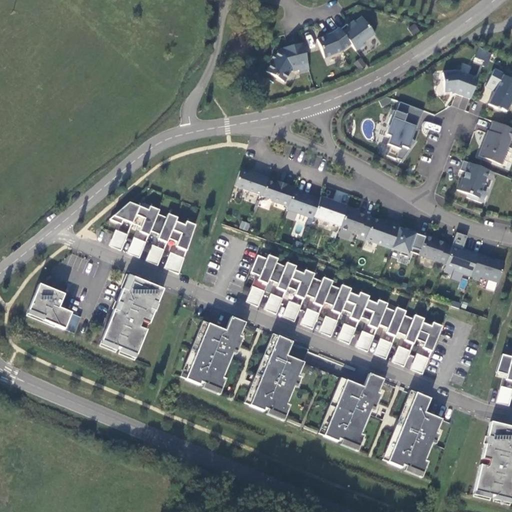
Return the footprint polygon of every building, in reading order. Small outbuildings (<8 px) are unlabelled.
[(346,24),(339,30),(350,44),(355,51),(363,45),(362,44),(374,34),(361,17),(354,22),(348,26),(346,24)] [(413,35),(420,31),(415,23),(408,27),(413,35)] [(339,30),(338,28),(331,34),(316,40),(324,58),(341,51),(350,44),(339,30)] [(309,69),(302,43),(282,48),(282,49),(278,50),(266,72),(283,82),(289,72),(298,70),(299,72),(309,69)] [(491,54),(487,52),(482,66),(485,68),(491,54)] [(359,71),(366,66),(361,58),(353,63),(359,71)] [(503,74),(494,70),(487,83),(496,87),(487,104),(496,109),(497,107),(506,112),(511,99),(511,80),(502,76),(503,74)] [(457,72),(442,73),(444,93),(454,92),(454,94),(470,100),(477,79),(457,72)] [(485,88),(480,101),(487,103),(491,90),(485,88)] [(423,111),(400,102),(396,112),(393,111),(387,125),(389,126),(385,135),(389,137),(386,145),(390,147),(386,156),(395,160),(396,158),(401,160),(400,161),(400,162),(414,142),(410,140),(413,132),(410,131),(412,126),(416,128),(423,111)] [(511,129),(492,122),(488,131),(487,131),(483,143),(484,144),(482,148),(481,148),(478,156),(501,165),(510,140),(511,140),(511,129)] [(488,171),(463,161),(459,171),(465,173),(462,178),(461,178),(457,190),(468,194),(466,198),(481,204),(485,193),(481,191),(488,171)] [(252,176),(239,171),(234,186),(261,196),(266,181),(267,178),(252,173),(252,176)] [(276,184),(266,181),(261,196),(271,200),(270,201),(287,207),(293,190),(293,188),(277,182),(276,184)] [(319,200),(293,190),(287,207),(286,210),(312,219),(313,217),(319,200)] [(319,200),(313,217),(339,226),(346,207),(320,197),(319,200)] [(139,207),(129,203),(109,220),(121,225),(123,220),(131,224),(139,207)] [(147,210),(139,207),(131,224),(143,229),(141,233),(148,236),(157,215),(158,211),(149,207),(147,210)] [(353,209),(346,207),(339,226),(339,228),(357,235),(356,238),(364,241),(364,240),(372,219),(355,213),(353,209)] [(372,219),(364,240),(391,249),(398,228),(399,226),(390,223),(390,224),(382,221),(381,222),(372,219)] [(248,231),(250,223),(241,221),(239,229),(248,231)] [(184,226),(175,222),(166,244),(168,239),(180,244),(178,249),(186,252),(194,226),(185,222),(184,226)] [(408,232),(398,228),(391,249),(400,252),(399,255),(407,257),(409,252),(418,255),(425,235),(409,229),(408,232)] [(127,235),(118,231),(111,247),(120,251),(127,235)] [(432,237),(425,235),(418,255),(444,265),(451,247),(444,245),(444,243),(432,239),(432,237)] [(145,243),(136,239),(129,255),(139,259),(145,243)] [(163,250),(154,246),(147,262),(157,266),(163,250)] [(470,276),(478,254),(462,249),(458,250),(451,247),(444,265),(454,268),(453,271),(462,274),(463,273),(470,276)] [(486,257),(478,254),(470,276),(469,278),(478,281),(479,278),(497,284),(504,265),(485,258),(486,257)] [(184,258),(175,255),(169,271),(178,275),(179,274),(184,258)] [(266,259),(257,256),(256,257),(250,273),(262,278),(260,282),(267,285),(268,280),(275,263),(277,260),(267,256),(266,259)] [(284,267),(275,263),(268,280),(280,285),(278,289),(285,292),(295,267),(286,263),(284,267)] [(313,275),(304,271),(303,274),(294,271),(287,288),(298,293),(297,297),(303,300),(305,295),(312,278),(313,275)] [(162,290),(127,275),(116,303),(120,305),(117,311),(113,309),(100,342),(135,356),(146,330),(139,328),(141,322),(148,325),(154,311),(150,309),(153,302),(157,304),(162,290)] [(321,282),(312,278),(305,295),(317,300),(315,304),(321,307),(323,303),(332,282),(322,278),(321,282)] [(63,295),(38,285),(27,312),(43,318),(42,321),(64,330),(74,334),(80,318),(70,314),(70,313),(58,308),(63,295)] [(348,293),(350,289),(341,286),(339,289),(330,286),(323,303),(335,308),(333,312),(340,314),(348,293)] [(257,307),(264,292),(254,288),(248,303),(257,307)] [(348,293),(341,310),(353,315),(351,319),(358,322),(360,318),(366,301),(368,297),(359,293),(357,297),(348,293)] [(282,299),(273,295),(266,311),(275,315),(282,299)] [(386,304),(377,301),(376,304),(366,301),(360,318),(372,323),(370,327),(376,329),(378,325),(385,308),(386,304)] [(300,306),(291,303),(284,318),(294,322),(300,306)] [(394,312),(385,308),(378,325),(390,330),(388,335),(394,337),(396,333),(403,316),(405,312),(395,308),(394,312)] [(318,314),(309,310),(303,326),(312,330),(318,314)] [(412,319),(403,316),(396,333),(408,337),(406,342),(412,345),(414,340),(416,335),(421,323),(423,319),(414,316),(412,319)] [(217,390),(244,323),(230,317),(224,331),(207,324),(185,380),(199,386),(200,383),(217,390)] [(337,321),(327,317),(321,333),(330,337),(337,321)] [(430,327),(421,323),(416,335),(414,340),(426,345),(424,350),(431,352),(441,327),(432,323),(430,327)] [(355,329),(346,325),(339,341),(348,345),(355,329)] [(373,336),(364,333),(358,348),(367,352),(373,336)] [(276,337),(248,406),(263,412),(264,409),(281,416),(303,363),(286,356),(291,343),(276,337)] [(392,344),(382,340),(376,356),(385,360),(392,344)] [(410,351),(400,347),(394,363),(403,367),(410,351)] [(511,353),(511,354),(511,357),(501,355),(495,372),(509,376),(508,381),(511,381),(511,353)] [(428,359),(419,355),(412,371),(422,375),(428,359)] [(355,446),(382,380),(368,375),(362,388),(345,381),(322,436),(337,442),(338,439),(355,446)] [(511,390),(511,389),(502,387),(498,403),(508,405),(511,390)] [(414,393),(386,462),(401,468),(402,465),(419,473),(441,420),(424,413),(425,411),(424,410),(429,399),(422,396),(414,393)] [(301,424),(287,418),(286,421),(299,427),(301,424)] [(511,428),(490,423),(486,438),(490,439),(489,446),(484,445),(481,459),(488,461),(487,467),(479,465),(473,492),(510,501),(511,492),(511,428)] [(304,426),(303,428),(317,434),(318,431),(304,426)]
